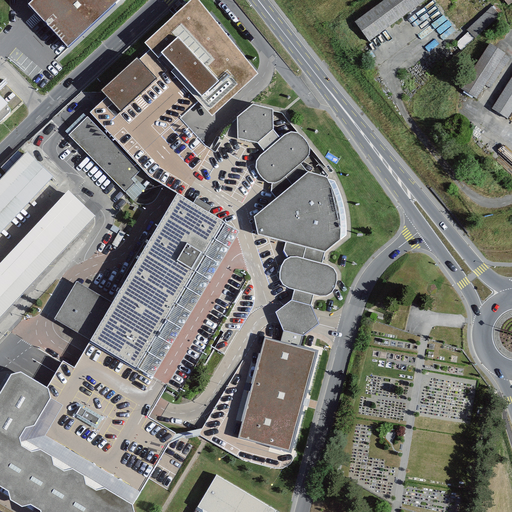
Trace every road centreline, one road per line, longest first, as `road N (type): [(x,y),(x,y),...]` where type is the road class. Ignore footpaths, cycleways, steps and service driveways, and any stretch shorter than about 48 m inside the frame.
road 1 (residential): [(269,55),(257,83),(208,129),(119,256),(69,278),(44,327)]
road 2 (primary): [(511,294),(336,106)]
road 3 (residential): [(0,157),(163,0)]
road 4 (unclassified): [(303,511),(349,335)]
road 5 (primary): [(336,106),(423,228)]
road 6 (unclassified): [(349,335),(360,292),(423,228)]
road 7 (primary): [(336,106),(256,0)]
